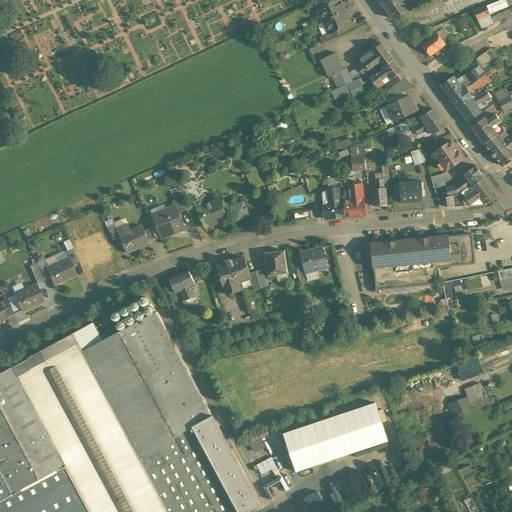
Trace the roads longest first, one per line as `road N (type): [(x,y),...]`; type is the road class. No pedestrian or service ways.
road 1 (residential): [(511,201),(475,216),(242,242),(131,277),(0,342)]
road 2 (residential): [(367,0),(511,195)]
